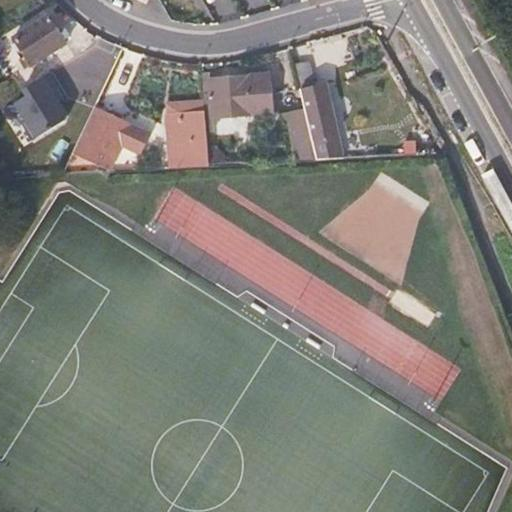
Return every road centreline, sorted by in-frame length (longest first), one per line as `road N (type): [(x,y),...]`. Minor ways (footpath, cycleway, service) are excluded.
road 1 (residential): [(81,0),(136,31),(205,48),(381,0)]
road 2 (tertiary): [(404,0),(511,196)]
road 3 (tertiary): [(511,109),(452,0)]
